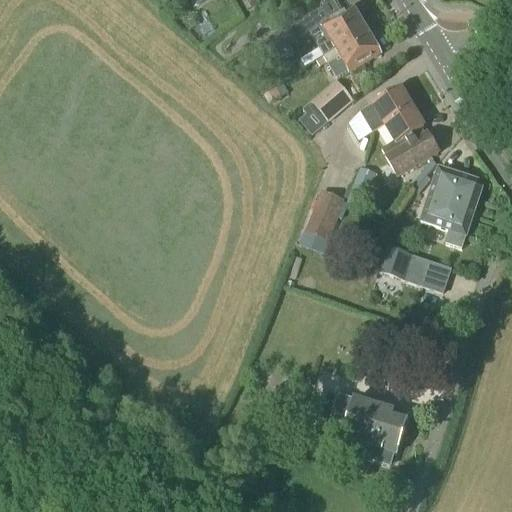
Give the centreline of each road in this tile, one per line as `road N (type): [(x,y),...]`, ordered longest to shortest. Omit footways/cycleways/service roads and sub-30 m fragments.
road 1 (unclassified): [(412,511),(492,256),(511,228)]
road 2 (primary): [(511,169),(441,58)]
